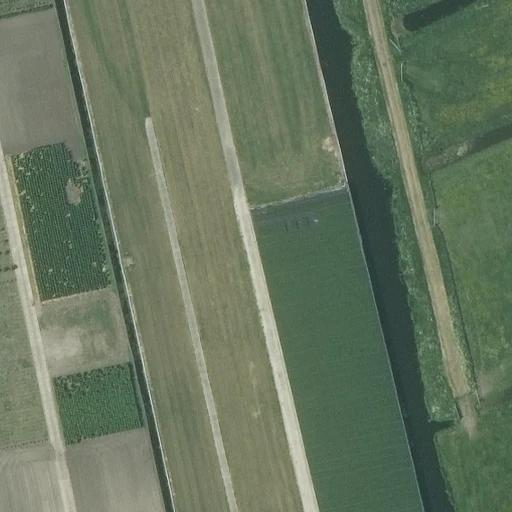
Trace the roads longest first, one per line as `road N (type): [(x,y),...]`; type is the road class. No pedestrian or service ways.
road 1 (track): [(195,0),(309,511)]
road 2 (track): [(233,511),(121,0)]
road 3 (track): [(70,511),(0,171)]
